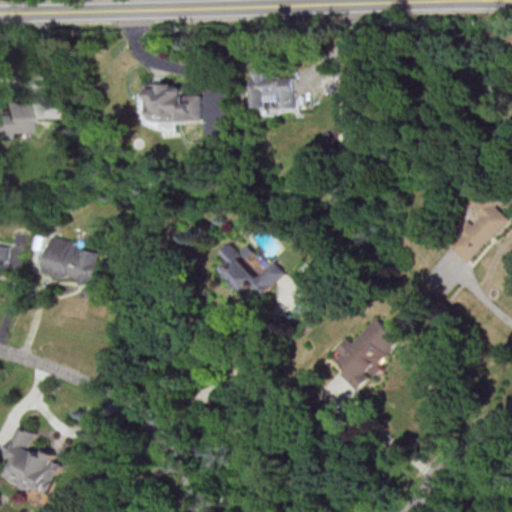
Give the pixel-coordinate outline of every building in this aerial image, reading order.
[(203,119),(203,93),(185,94),(185,83),(147,84),(148,121),(203,119)] [(28,131),(27,99),(3,100),(3,112),(0,111),(0,137),(7,137),(7,132),(28,131)] [(469,262),(511,219),(484,192),(471,205),(482,216),(474,224),(471,222),(450,243),(469,262)] [(44,271),(78,279),(77,283),(88,285),(90,279),(100,281),(105,260),(97,258),(99,249),(52,238),(44,271)] [(10,246),(0,244),(0,268),(8,269),(10,246)] [(286,272),(273,260),(258,275),(227,244),(218,252),(227,261),(219,269),(243,293),(251,284),(262,295),(286,272)] [(353,341),(348,337),(337,348),(342,353),(336,359),(346,369),(342,374),(359,390),(372,376),(367,372),(371,367),(375,371),(404,341),(378,316),(353,341)] [(40,433),(22,424),(9,454),(17,458),(9,476),(51,495),(65,463),(57,459),(60,454),(49,448),(47,454),(33,447),(40,433)]
